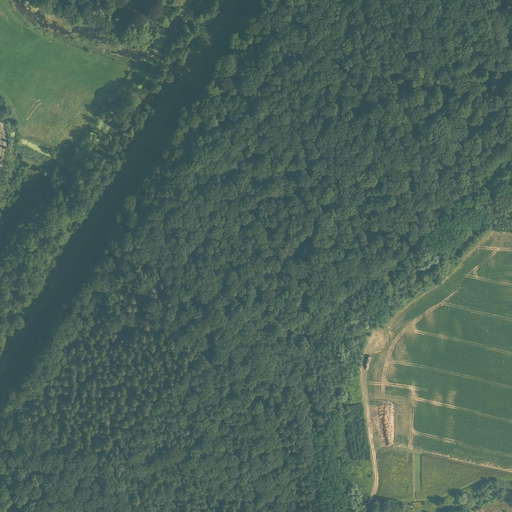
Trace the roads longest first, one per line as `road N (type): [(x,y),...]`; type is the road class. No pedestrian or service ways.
road 1 (track): [(511,88),(479,76),(452,81),(342,174),(305,216),(252,315)]
road 2 (track): [(366,0),(333,26),(266,113),(220,141)]
road 3 (track): [(252,315),(252,363),(282,447),(285,511)]
road 4 (track): [(355,511),(374,465),(362,360),(372,328)]
road 5 (track): [(220,141),(198,200),(231,314)]
